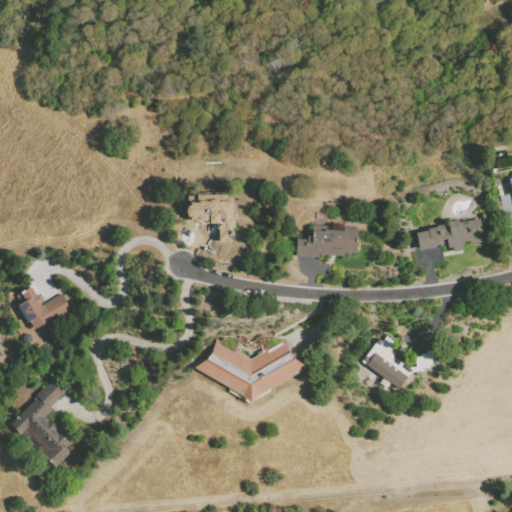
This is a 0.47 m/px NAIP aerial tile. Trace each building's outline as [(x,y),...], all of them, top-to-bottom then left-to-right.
[(185,221),(186,196),(224,193),(225,199),(231,201),(231,242),(218,241),(216,223),(208,224),(208,219),(185,221)] [(414,231),(478,217),(484,242),(469,244),(468,240),(461,242),(462,249),(452,251),(450,246),(446,246),(445,243),(435,245),(435,247),(417,249),(414,231)] [(294,237),(305,239),(306,234),(310,236),(312,222),(356,227),(355,253),(343,251),(343,257),(293,254),(294,237)] [(14,296),(30,285),(35,295),(43,300),(59,293),(71,311),(33,329),(14,296)] [(359,361),(377,336),(381,340),(383,335),(392,340),(387,347),(393,351),(391,356),(406,367),(414,367),(413,356),(426,350),(434,348),(437,363),(421,371),(411,371),(397,389),(359,361)] [(191,367),(220,336),(277,337),(283,338),(286,352),(292,357),(307,368),(248,402),(191,367)] [(6,422),(50,378),(66,390),(48,407),(77,439),(64,448),(71,451),(53,467),(6,422)]
